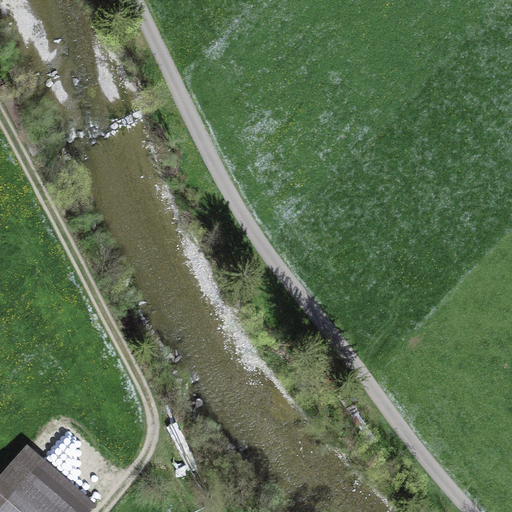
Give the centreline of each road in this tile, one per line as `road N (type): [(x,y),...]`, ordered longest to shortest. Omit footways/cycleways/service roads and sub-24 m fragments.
road 1 (track): [(470,511),(251,231),(133,0)]
road 2 (track): [(151,437),(146,396),(0,127)]
